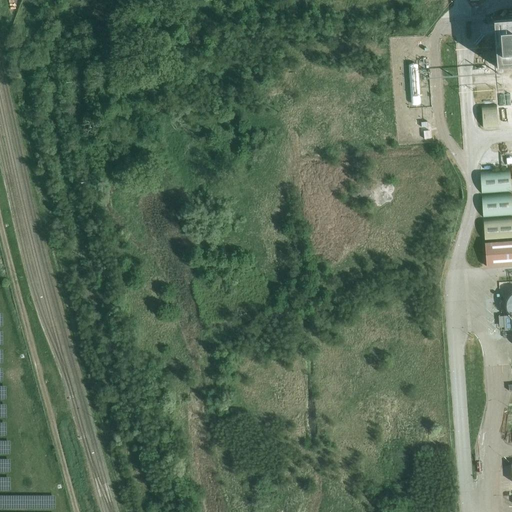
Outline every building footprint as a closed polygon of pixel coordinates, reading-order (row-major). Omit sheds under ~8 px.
[(497,69),(511,67),(511,21),(494,22),(497,69)] [(421,65),(413,65),(414,104),(421,104),(421,65)] [(498,128),(497,105),(482,106),(484,128),(498,128)] [(480,171),(482,193),(511,191),(510,170),(480,171)] [(483,217),(511,215),(511,196),(511,193),(482,195),(483,217)] [(511,239),(511,217),(483,219),(485,241),(511,239)] [(511,240),(485,243),(487,266),(511,264),(511,240)] [(511,291),(510,292),(507,295),(506,297),(504,299),(503,302),(503,306),(503,309),(504,312),(506,315),(508,318),(510,320),(511,320),(511,291)] [(0,486),(13,487),(13,472),(13,455),(14,455),(13,437),(9,437),(9,418),(5,419),(4,347),(0,347),(0,486)]
